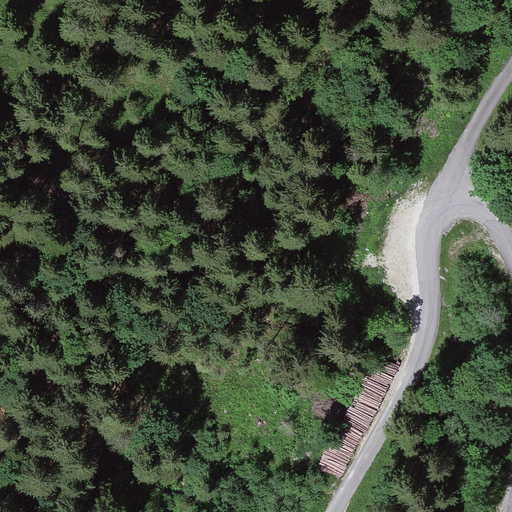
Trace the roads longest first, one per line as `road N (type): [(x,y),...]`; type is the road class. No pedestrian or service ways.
road 1 (track): [(511,255),(484,213),(461,207),(438,215),(426,247),(430,316),(410,380),(310,511)]
road 2 (track): [(511,66),(466,144),(449,208)]
